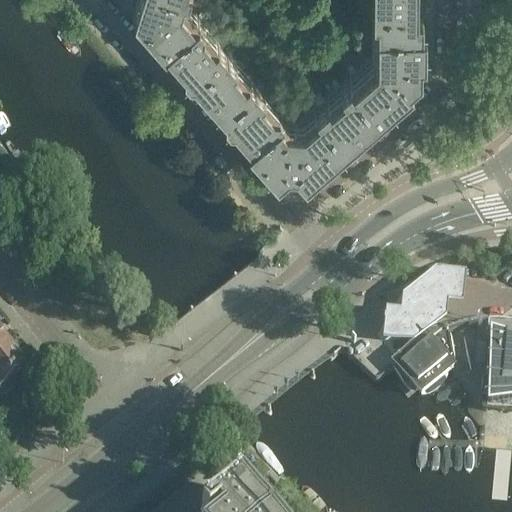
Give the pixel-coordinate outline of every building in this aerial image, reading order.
[(193,18),(179,2),(179,0),(136,0),(133,10),(164,45),(166,43),(194,19),(193,18)] [(370,0),(370,10),(374,10),(374,26),(420,26),(420,1),(415,1),(415,0),(370,0)] [(227,46),(217,36),(214,39),(201,25),(203,20),(198,14),(193,18),(194,19),(166,43),(183,63),(183,67),(187,72),(192,73),(194,75),(227,46)] [(419,70),(420,55),(424,55),(424,26),(420,26),(374,26),(374,61),(350,82),(378,112),(411,83),(408,80),(419,70)] [(255,78),(246,68),(242,71),(232,60),(236,57),(227,46),(194,75),(222,107),(255,78)] [(304,176),(344,141),(317,111),(305,122),(293,121),(295,108),(294,101),(296,83),(296,65),(289,65),(288,74),(286,105),(283,110),(280,113),(250,139),(248,141),(276,174),(287,164),(295,165),(304,176)] [(283,110),(281,109),(278,105),(273,107),(260,92),(264,89),(255,78),(222,107),(224,110),(224,114),(228,119),(233,119),(250,139),(280,113),(283,110)] [(378,112),(350,82),(347,78),(335,88),(339,92),(328,102),(325,98),(314,107),(317,111),(344,141),(378,112)] [(402,298),(388,309),(385,350),(416,352),(446,329),(467,320),(469,294),(470,279),(433,275),(402,298)] [(511,412),(511,320),(510,320),(499,320),(489,320),(482,409),(511,412)] [(447,365),(450,362),(446,333),(445,331),(398,369),(420,396),(452,371),(447,365)] [(23,371),(25,370),(21,365),(21,364),(22,360),(15,352),(11,351),(11,352),(2,341),(0,341),(0,400),(4,401),(12,395),(13,390),(28,378),(23,371)] [(256,511),(255,510),(253,511),(248,506),(250,505),(244,498),(243,499),(238,493),(214,511),(256,511)]
